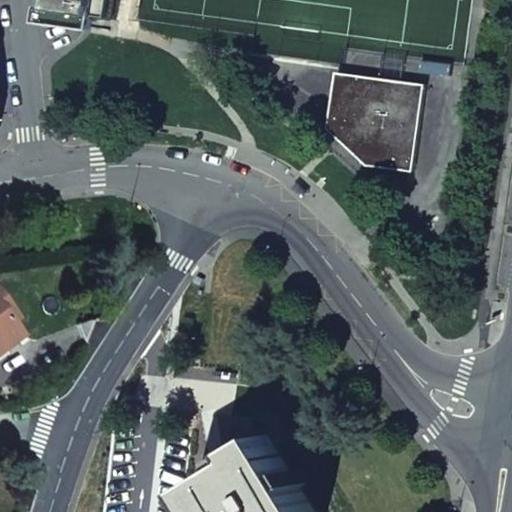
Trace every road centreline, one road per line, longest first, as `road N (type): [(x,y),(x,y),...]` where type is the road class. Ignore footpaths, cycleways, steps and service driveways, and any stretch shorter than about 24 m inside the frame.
road 1 (residential): [(228,183),(296,225),(408,367),(493,458)]
road 2 (residential): [(68,428),(228,183)]
road 3 (residential): [(43,175),(161,169),(228,183)]
road 4 (residential): [(43,175),(11,0)]
road 5 (residential): [(140,511),(158,380)]
